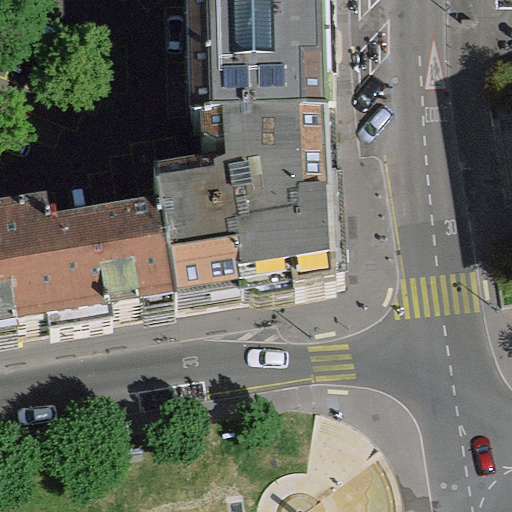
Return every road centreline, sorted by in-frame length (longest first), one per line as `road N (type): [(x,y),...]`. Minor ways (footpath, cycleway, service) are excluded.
road 1 (tertiary): [(450,365),(196,366),(0,399)]
road 2 (residential): [(423,0),(450,365)]
